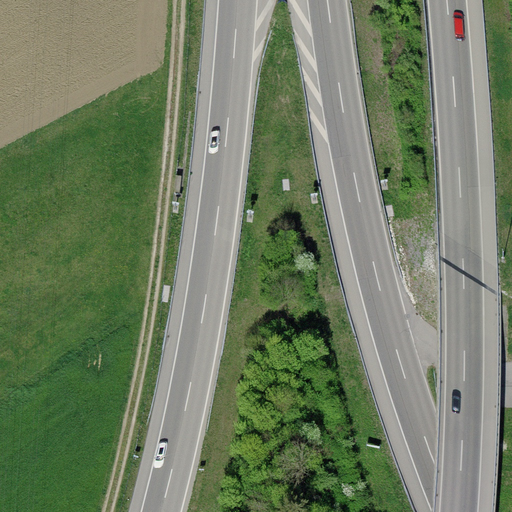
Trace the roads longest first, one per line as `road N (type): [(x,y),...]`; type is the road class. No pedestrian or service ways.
road 1 (motorway): [(327,0),(376,273),(453,511)]
road 2 (motorway): [(237,0),(204,308),(160,511)]
road 3 (track): [(179,0),(146,338),(107,511)]
road 4 (motorway): [(457,511),(463,271),(447,0)]
